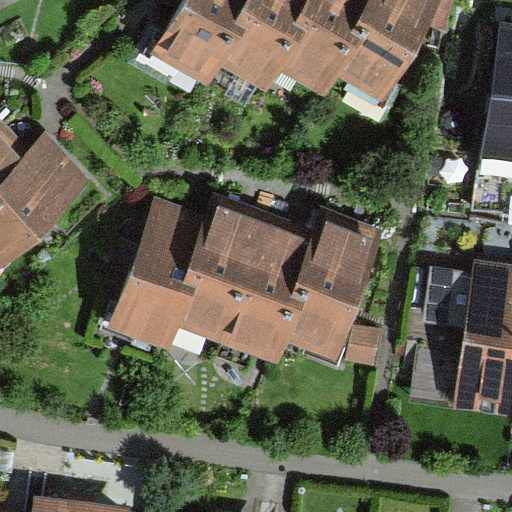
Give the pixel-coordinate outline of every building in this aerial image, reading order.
[(233,45),(260,0),(198,0),(176,35),(219,62),(233,45)] [(316,0),(260,0),(233,45),(273,69),(291,46),(316,0)] [(382,0),(316,0),(291,46),(341,74),(349,60),(382,0)] [(445,0),(382,0),(349,60),(397,86),(445,0)] [(511,11),(494,9),(477,152),(511,155),(511,11)] [(0,111),(0,186),(39,156),(3,109),(0,111)] [(39,156),(0,186),(0,250),(2,253),(97,177),(65,138),(39,156)] [(179,322),(213,213),(159,198),(125,318),(179,333),(179,322)] [(213,213),(179,322),(235,335),(269,214),(218,198),(213,213)] [(322,229),(292,332),(347,349),(384,230),(329,212),(322,229)] [(322,229),(269,214),(235,335),(288,349),(292,332),(322,229)] [(511,255),(488,252),(486,267),(438,260),(428,321),(481,330),(471,391),(511,397),(511,255)] [(138,511),(140,503),(61,493),(59,511),(138,511)]
